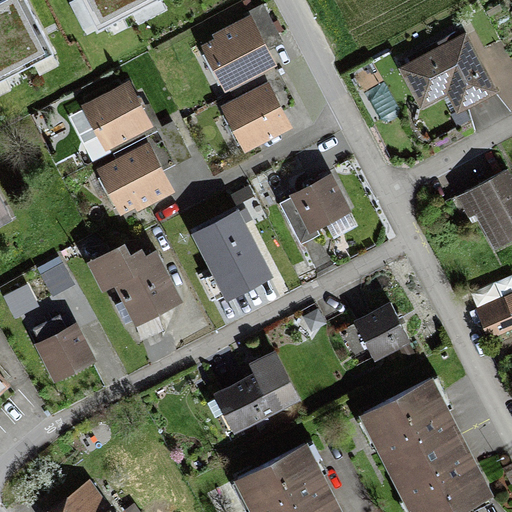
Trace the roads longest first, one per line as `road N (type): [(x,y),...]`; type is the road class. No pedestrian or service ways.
road 1 (residential): [(413,240),(58,422),(0,468)]
road 2 (residential): [(511,431),(413,240)]
road 3 (residential): [(392,198),(511,132)]
road 4 (residential): [(392,198),(332,78)]
